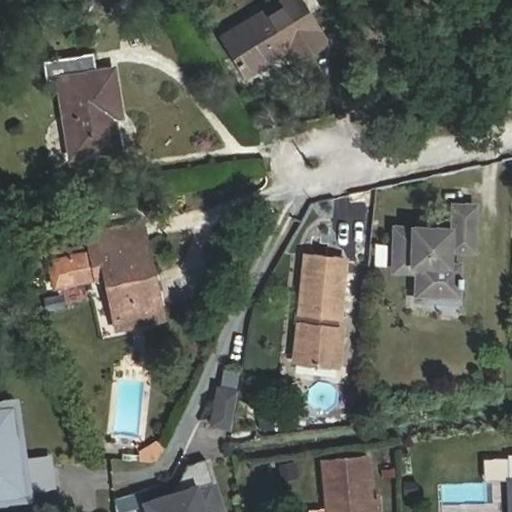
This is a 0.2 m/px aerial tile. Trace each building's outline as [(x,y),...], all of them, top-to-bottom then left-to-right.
[(300,0),(282,0),(223,37),(246,73),(288,46),(297,61),(327,43),(300,0)] [(94,52),(43,61),(46,79),(58,77),(71,156),(119,148),(112,106),(120,105),(114,68),(97,71),(94,52)] [(454,204),(453,229),(395,228),(395,270),(418,271),(418,290),(428,290),(428,295),(450,295),(450,290),(460,290),(460,284),(463,285),(463,276),(460,276),(460,264),(449,264),(450,249),(474,249),(474,204),(454,204)] [(88,237),(91,252),(147,240),(144,224),(88,237)] [(147,275),(154,273),(147,240),(91,252),(71,257),(49,261),(55,287),(105,276),(116,328),(157,319),(147,275)] [(294,361),(337,366),(341,328),(330,327),(331,315),(341,316),(347,259),(306,254),(300,311),(305,312),(303,324),(299,323),(294,361)] [(209,423),(229,426),(235,390),(216,386),(209,423)] [(0,495),(23,492),(19,466),(13,467),(9,432),(15,431),(11,404),(0,405),(0,495)] [(140,460),(155,461),(163,445),(153,440),(140,449),(140,460)] [(334,511),(372,511),(367,456),(322,460),(326,498),(333,497),(334,511)] [(143,505),(145,511),(221,511),(203,460),(185,466),(180,476),(183,477),(177,494),(172,495),(143,505)] [(298,479),(296,462),(279,464),(281,481),(298,479)] [(183,477),(180,476),(172,495),(177,494),(183,477)] [(121,510),(143,501),(139,491),(117,499),(121,510)]
